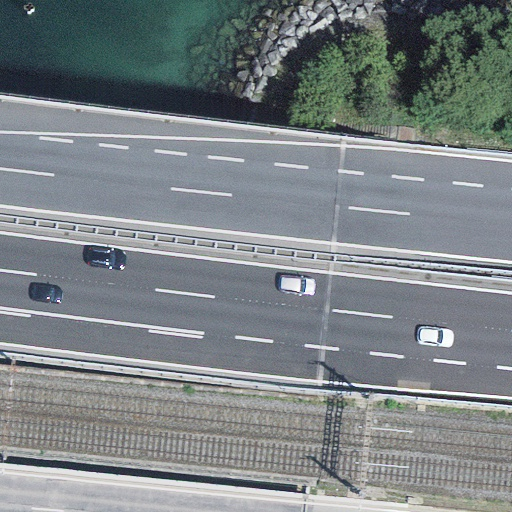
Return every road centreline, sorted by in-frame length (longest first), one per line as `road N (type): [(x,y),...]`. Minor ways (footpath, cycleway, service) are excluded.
road 1 (motorway): [(511,228),(0,165)]
road 2 (motorway): [(0,271),(297,307)]
road 3 (motorway): [(0,284),(297,307)]
road 4 (motorway): [(297,307),(511,330)]
